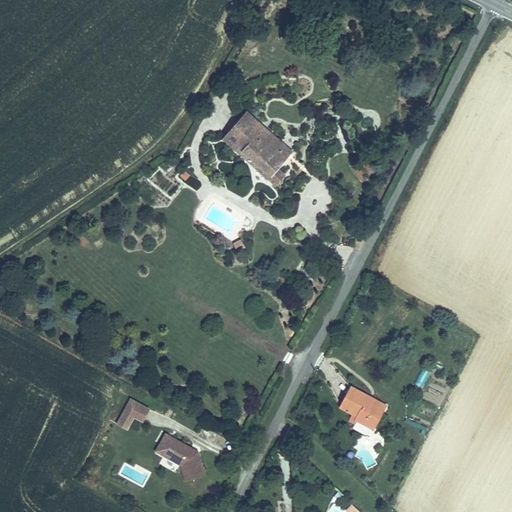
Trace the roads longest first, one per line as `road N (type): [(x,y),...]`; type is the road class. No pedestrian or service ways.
road 1 (residential): [(228,511),(494,2)]
road 2 (track): [(378,511),(278,416)]
